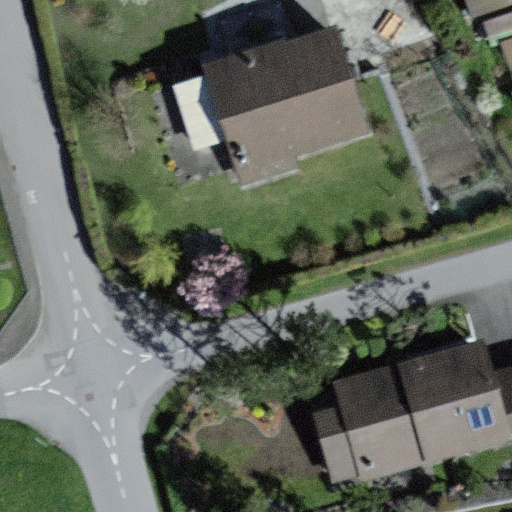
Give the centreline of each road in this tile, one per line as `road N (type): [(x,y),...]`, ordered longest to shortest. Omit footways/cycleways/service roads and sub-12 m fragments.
road 1 (residential): [(511,260),(92,375)]
road 2 (unclassified): [(92,375),(0,22)]
road 3 (unclassified): [(129,511),(92,375)]
